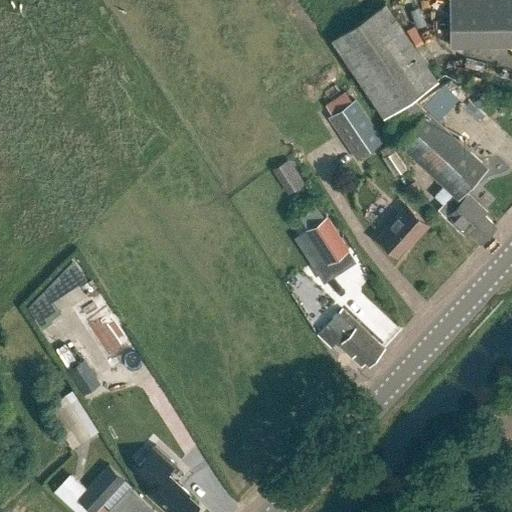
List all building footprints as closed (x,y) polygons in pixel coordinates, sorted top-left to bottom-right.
[(511,0),(449,0),(451,46),(511,44),(511,0)] [(457,194),(462,190),(466,185),(466,186),(482,169),(481,169),(486,164),(427,109),(412,96),(436,79),(381,3),(328,40),(383,117),(393,129),(392,130),(401,138),(399,140),(446,183),(457,194)] [(357,158),(386,139),(358,96),(329,115),(357,158)] [(272,168),(289,194),(306,182),(290,157),(272,168)] [(478,242),(493,226),(481,215),(485,211),(466,193),(466,194),(462,190),(457,194),(446,183),(434,196),(446,206),(441,212),(464,233),(466,231),(478,242)] [(418,235),(428,225),(406,205),(376,236),(397,255),(416,233),(418,235)] [(328,262),(349,248),(328,214),(306,228),(328,262)] [(53,299),(89,276),(80,261),(23,297),(40,323),(60,310),(53,299)] [(384,349),(341,309),(328,323),(319,332),(332,345),(336,341),(339,344),(361,365),(365,361),(369,364),(384,349)] [(87,360),(70,370),(84,394),(101,384),(87,360)] [(54,401),(81,441),(99,429),(73,389),(54,401)] [(148,453),(134,468),(154,486),(152,489),(161,498),(158,501),(169,511),(192,511),(198,505),(188,495),(190,493),(177,480),(174,483),(166,475),(169,473),(168,472),(162,467),(148,453)] [(125,478),(110,464),(79,496),(94,510),(103,501),(124,479),(125,478)] [(131,486),(124,479),(103,501),(110,508),(114,511),(158,511),(154,508),(131,486)]
